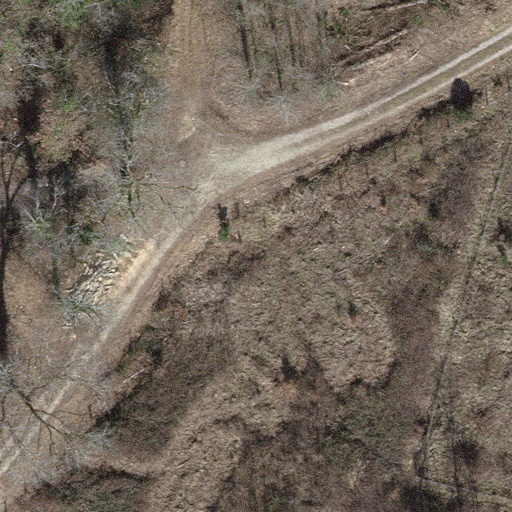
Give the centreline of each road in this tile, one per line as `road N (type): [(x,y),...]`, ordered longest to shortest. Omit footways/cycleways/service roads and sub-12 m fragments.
road 1 (track): [(0,468),(134,304),(193,167)]
road 2 (track): [(193,167),(371,125),(511,38)]
road 3 (track): [(193,167),(0,183)]
road 4 (track): [(213,0),(193,167)]
